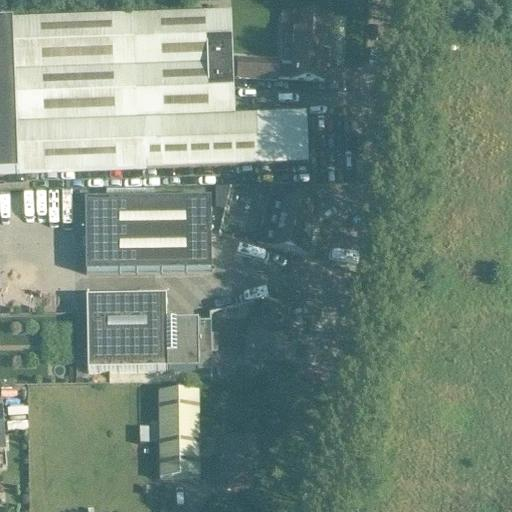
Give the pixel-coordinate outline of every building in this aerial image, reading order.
[(286,115),(235,117),(231,13),(0,21),(0,175),(288,165),(308,164),(306,115),(286,115)] [(282,16),(281,32),(295,33),(293,81),(324,83),(325,67),(329,67),(330,64),(333,63),(334,54),(330,52),(332,18),(312,17),(296,17),(282,16)] [(276,81),(277,63),(239,61),(238,79),(276,81)] [(59,194),(32,194),(31,218),(58,219),(59,194)] [(212,273),(211,201),(85,203),(86,275),(212,273)] [(284,201),(273,248),(288,252),(307,256),(311,239),(309,239),(312,229),(314,229),(316,228),(319,216),(317,214),(319,209),(284,201)] [(87,301),(88,374),(211,372),(210,323),(167,323),(167,299),(87,301)] [(290,308),(270,303),(264,301),(259,324),(253,323),(245,357),(262,361),(263,358),(282,362),(286,343),(282,342),(290,308)] [(216,457),(216,440),(199,440),(199,394),(159,395),(160,481),(200,480),(199,457),(216,457)] [(26,424),(7,425),(8,433),(27,432),(26,424)] [(139,445),(151,445),(151,429),(139,429),(139,445)] [(216,440),(216,457),(217,490),(251,490),(251,457),(255,457),(254,438),(216,439),(216,440)]
